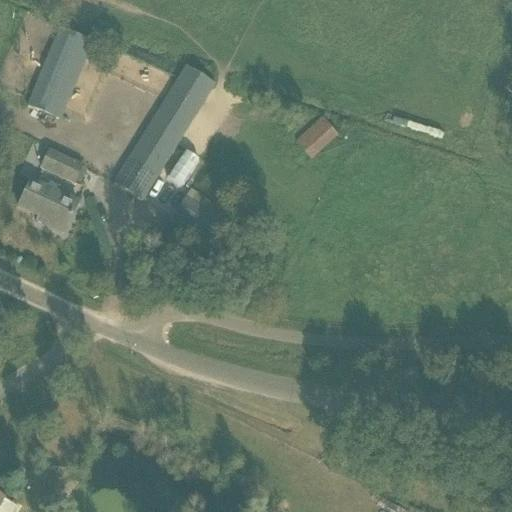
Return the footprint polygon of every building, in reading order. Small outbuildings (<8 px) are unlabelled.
[(59,122),(91,44),(60,31),(28,109),(59,122)] [(186,69),(113,186),(141,203),(214,86),(186,69)] [(313,161),(340,137),(323,118),(296,142),(313,161)] [(69,183),(74,185),(80,174),(75,171),(77,166),(49,153),(41,170),(69,183)] [(30,183),(18,210),(45,222),(43,226),(63,236),(77,205),(30,183)] [(175,215),(174,217),(215,245),(227,226),(218,220),(202,209),(187,198),(175,215)] [(0,511),(14,511),(16,510),(3,502),(0,499),(0,511)]
